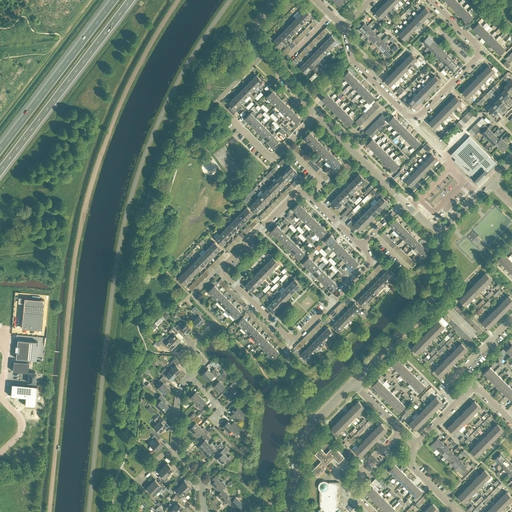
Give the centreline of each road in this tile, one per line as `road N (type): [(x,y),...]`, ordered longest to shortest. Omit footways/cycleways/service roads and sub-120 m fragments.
road 1 (track): [(178,0),(136,69),(93,172),(68,304),(49,511)]
road 2 (residential): [(310,195),(294,194),(226,262),(226,276),(292,337),(366,267),(360,245)]
road 3 (motorway): [(0,171),(130,0)]
road 4 (unclassified): [(353,382),(447,285),(441,230)]
road 5 (residential): [(391,99),(416,116),(476,58),(475,44),(431,0)]
road 6 (motorway): [(113,0),(0,148)]
road 7 (unclassified): [(288,511),(307,430),(353,382)]
road 8 (track): [(90,0),(0,119)]
road 9 (unclassified): [(316,114),(256,35),(275,0)]
road 10 (unclassified): [(404,202),(316,114)]
